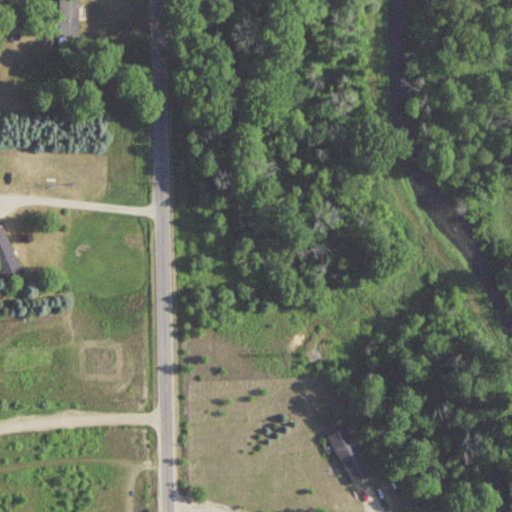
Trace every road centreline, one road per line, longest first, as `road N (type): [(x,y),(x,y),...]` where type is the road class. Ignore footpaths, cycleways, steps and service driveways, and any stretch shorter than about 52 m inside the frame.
road 1 (residential): [(164,511),(153,0)]
road 2 (residential): [(158,204),(23,199),(0,206)]
